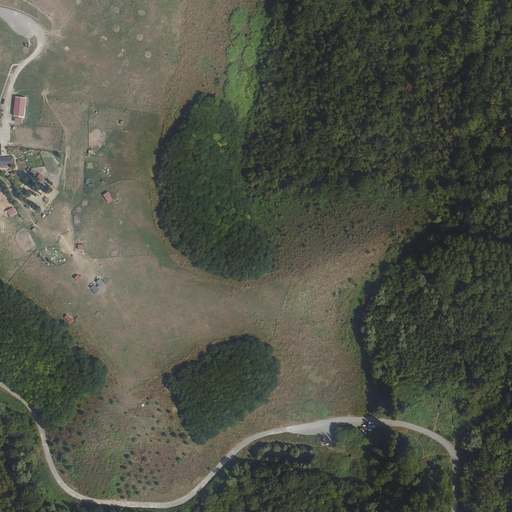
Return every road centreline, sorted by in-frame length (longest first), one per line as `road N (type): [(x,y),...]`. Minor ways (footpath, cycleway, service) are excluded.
road 1 (unclassified): [(0,382),(40,425),(59,480),(87,499),(174,503),(259,435),(366,419),(406,424),(444,441),(455,461),(455,511)]
road 2 (unclassified): [(4,142),(16,69),(37,53),(41,34),(0,10)]
